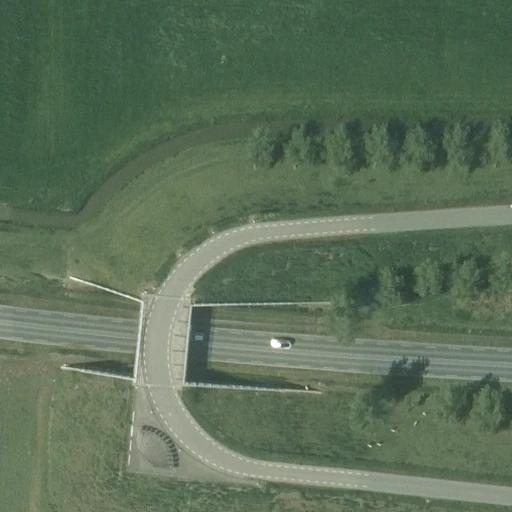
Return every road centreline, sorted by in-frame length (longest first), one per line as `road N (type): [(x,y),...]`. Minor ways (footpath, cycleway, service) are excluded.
road 1 (unclassified): [(511,498),(229,464),(178,422),(156,363),(161,316),(177,283),(201,258),(240,237),(511,216)]
road 2 (primary): [(511,366),(0,323)]
